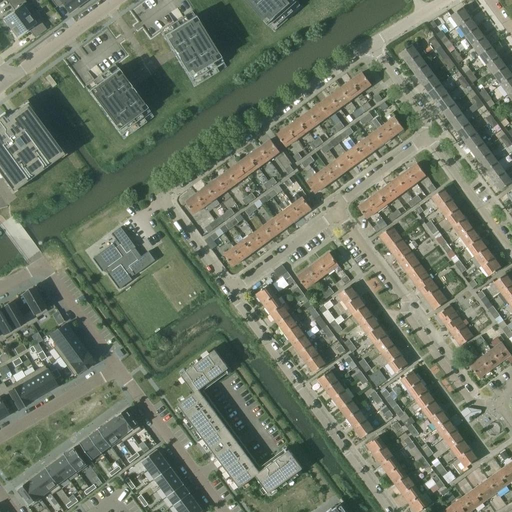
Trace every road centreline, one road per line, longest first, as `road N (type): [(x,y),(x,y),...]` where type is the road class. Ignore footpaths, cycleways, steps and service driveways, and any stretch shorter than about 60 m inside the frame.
road 1 (residential): [(229,293),(161,197),(371,45)]
road 2 (residential): [(388,511),(229,293)]
road 3 (residential): [(500,406),(470,402),(337,213)]
road 4 (residential): [(222,511),(118,368)]
road 5 (residential): [(511,247),(426,137)]
road 6 (residential): [(0,437),(118,368)]
road 7 (residential): [(118,0),(9,80)]
road 8 (residential): [(229,293),(337,213)]
road 9 (residential): [(118,368),(41,265)]
road 10 (residential): [(337,213),(337,203),(426,137)]
